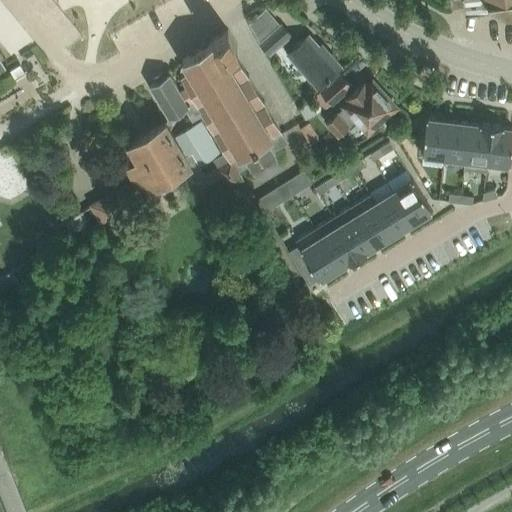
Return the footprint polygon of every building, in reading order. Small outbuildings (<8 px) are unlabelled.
[(281,23),(260,42),(269,52),(290,34),(281,23)] [(156,81),(149,85),(168,116),(165,120),(169,126),(176,113),(178,113),(180,113),(182,112),(182,110),(182,107),(188,104),(185,111),(191,121),(204,113),(225,149),(213,156),(218,165),(216,167),(204,175),(198,165),(220,151),(201,119),(174,135),(175,136),(175,137),(184,151),(187,156),(188,158),(190,162),(189,162),(203,184),(222,172),(229,183),(241,176),(237,168),(251,160),(253,163),(258,166),(260,167),(263,168),(267,167),(272,164),(273,162),(275,159),(275,153),(274,149),(273,146),(286,139),(281,131),(233,48),(238,46),(237,44),(228,29),(212,38),(213,40),(182,58),(185,63),(182,64),(181,67),(180,69),(180,72),(181,74),(181,75),(186,85),(180,89),(170,72),(164,76),(161,72),(160,72),(154,76),(153,77),(156,81)] [(318,84),(324,79),(326,77),(326,78),(330,75),(329,74),(340,64),(330,53),(326,53),(308,33),(288,52),(318,84)] [(21,62),(12,68),(16,76),(26,70),(21,62)] [(341,72),(314,95),(324,107),(351,83),(341,72)] [(363,81),(348,95),(351,98),(346,103),(347,104),(337,112),(336,111),(327,120),(338,133),(339,134),(349,125),(348,124),(357,115),(368,127),(394,104),(392,102),(392,98),(387,93),(383,92),(372,80),(367,85),(365,84),(363,81)] [(308,102),(300,107),(306,118),(315,113),(308,102)] [(426,114),(421,152),(443,155),(448,117),(426,114)] [(448,117),(443,155),(464,157),(469,120),(448,117)] [(189,162),(175,137),(165,120),(128,143),(137,158),(127,164),(138,181),(143,190),(189,162)] [(464,157),(463,167),(485,170),(486,160),(491,122),(469,120),(464,157)] [(316,145),(326,141),(317,124),(307,128),(316,145)] [(510,164),(511,152),(511,127),(506,127),(506,126),(494,124),(488,161),(510,164)] [(390,131),(396,141),(404,136),(397,126),(390,131)] [(383,153),(393,147),(389,139),(379,145),(383,153)] [(361,156),(350,163),(355,170),(365,163),(361,156)] [(34,191),(20,157),(4,164),(10,177),(6,179),(15,199),(34,191)] [(350,163),(341,169),(345,176),(355,170),(350,163)] [(406,168),(387,179),(393,188),(412,220),(430,209),(411,177),(406,168)] [(296,173),(285,179),(288,185),(294,192),(304,186),(296,173)] [(275,186),(257,197),(265,211),(294,192),(293,192),(288,185),(285,179),(275,186)] [(325,179),(314,185),(318,192),(329,186),(325,179)] [(483,191),(482,199),(496,195),(494,187),(483,191)] [(393,188),(374,200),(393,231),(412,220),(393,188)] [(120,210),(122,209),(111,191),(89,204),(102,225),(103,224),(106,229),(125,218),(120,210)] [(461,193),(449,191),(448,199),(460,201),(461,193)] [(370,192),(351,204),(375,243),(393,231),(374,200),(370,192)] [(473,194),(461,193),(460,201),(472,202),(473,194)] [(351,204),(332,215),(356,254),(375,243),(351,204)] [(332,215),(314,226),(337,265),(356,254),(332,215)] [(314,226),(295,237),(319,276),(337,265),(314,226)] [(437,262),(415,277),(424,291),(446,277),(437,262)] [(356,326),(373,311),(365,302),(348,316),(356,326)]
